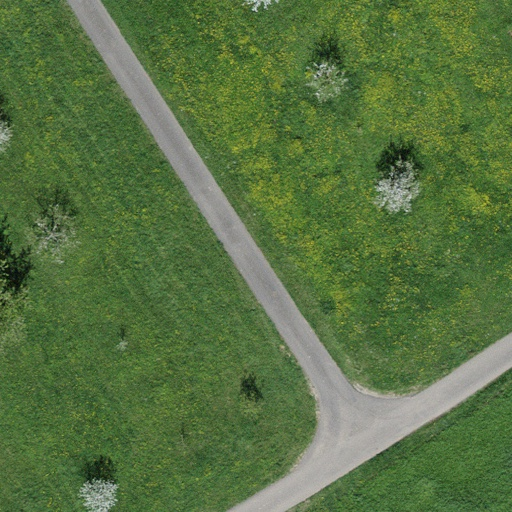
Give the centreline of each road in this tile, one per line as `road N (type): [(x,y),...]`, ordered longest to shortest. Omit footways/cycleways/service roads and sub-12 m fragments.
road 1 (residential): [(370,443),(82,0)]
road 2 (track): [(254,511),(511,348)]
